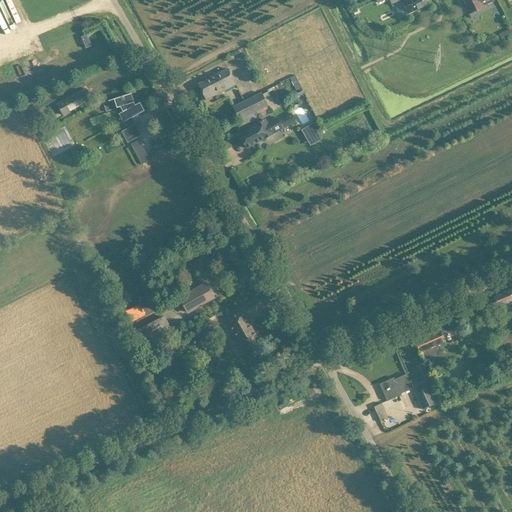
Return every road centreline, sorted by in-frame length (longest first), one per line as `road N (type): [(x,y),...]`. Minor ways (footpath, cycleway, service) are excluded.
road 1 (unclassified): [(323,359),(114,0)]
road 2 (unclassified): [(1,511),(323,359)]
road 3 (unclassified): [(323,359),(511,274)]
road 4 (unclassified): [(410,511),(323,359)]
